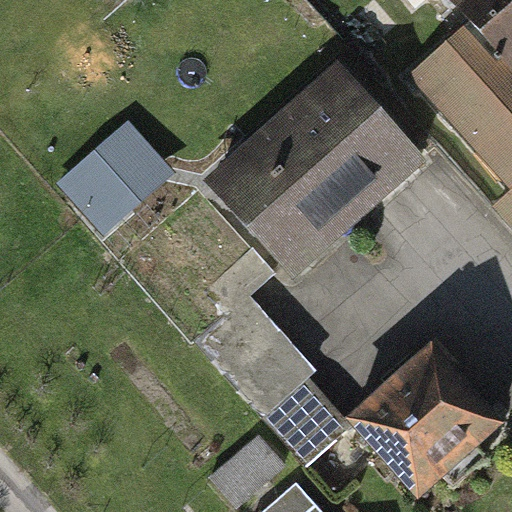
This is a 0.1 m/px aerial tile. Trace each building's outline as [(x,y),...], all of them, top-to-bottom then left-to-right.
[(511,0),(462,0),(487,25),(511,51),(511,0)] [(511,51),(487,25),(425,83),(511,175),(511,187),(496,202),(511,218),(511,51)] [(434,155),(348,63),(221,181),(308,273),(434,155)] [(63,176),(105,232),(182,176),(141,119),(63,176)] [(501,420),(431,343),(349,416),(419,493),(501,420)] [(267,418),(308,463),(351,424),(310,379),(267,418)] [(241,500),(291,465),(270,435),(220,471),(241,500)] [(332,511),(299,476),(260,511),(332,511)]
